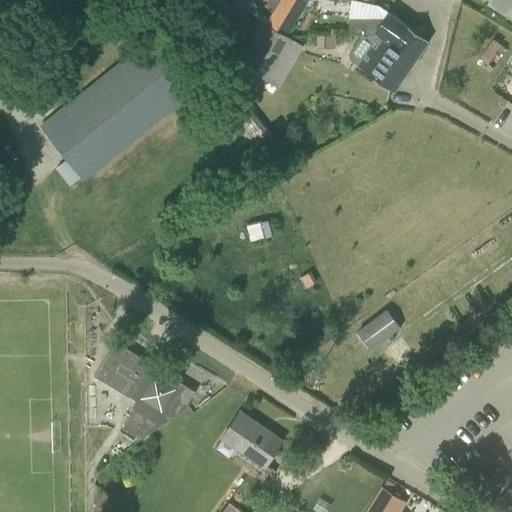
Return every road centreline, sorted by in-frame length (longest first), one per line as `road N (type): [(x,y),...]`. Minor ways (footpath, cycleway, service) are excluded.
road 1 (unclassified): [(478,511),(98,280),(57,263),(0,263)]
road 2 (residential): [(511,145),(425,97),(443,11)]
